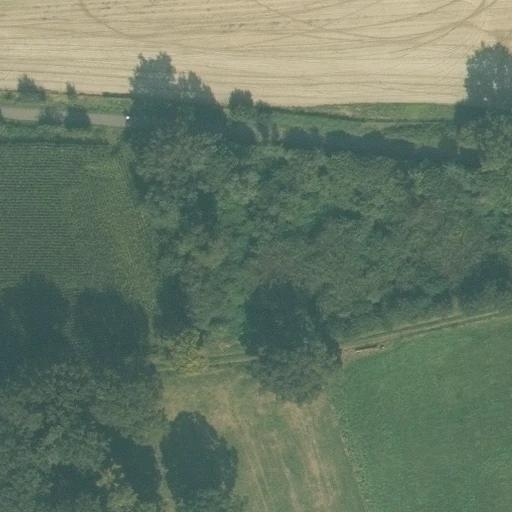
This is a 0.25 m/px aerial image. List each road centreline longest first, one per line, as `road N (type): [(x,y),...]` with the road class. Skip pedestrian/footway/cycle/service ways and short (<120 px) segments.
road 1 (track): [(511,305),(305,347)]
road 2 (track): [(360,95),(511,114)]
